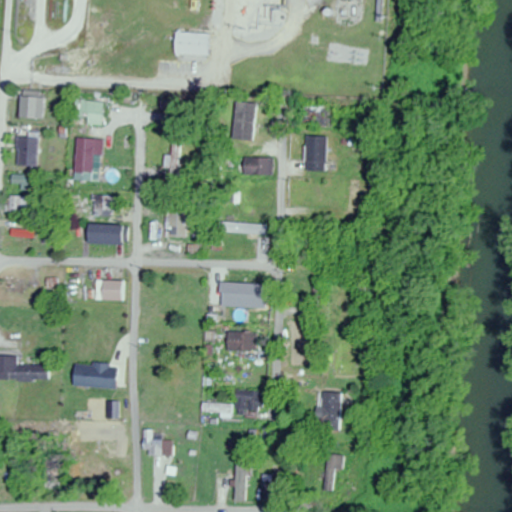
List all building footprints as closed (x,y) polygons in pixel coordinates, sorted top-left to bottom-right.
[(208,56),(208,34),(172,34),(172,56),(208,56)] [(40,97),(14,97),(14,118),(40,118),(40,97)] [(100,126),(100,99),(71,99),(71,117),(79,117),(79,126),(100,126)] [(231,140),(254,142),(257,104),(235,102),(231,140)] [(332,108),(298,108),(298,128),(332,128),(332,108)] [(33,166),(33,134),(13,134),(13,166),(33,166)] [(183,174),(183,137),(169,137),(169,174),(183,174)] [(327,137),(306,137),(306,172),(326,172),(327,137)] [(71,181),(97,181),(97,139),(71,139),(71,181)] [(243,177),(274,177),(274,158),(243,158),(243,177)] [(6,189),(37,189),(37,176),(6,176),(6,189)] [(359,181),(348,180),(347,224),(358,224),(359,181)] [(92,196),(91,221),(109,221),(110,197),(92,196)] [(23,197),(4,197),(4,216),(23,216),(23,197)] [(186,238),(186,205),(164,205),(164,238),(186,238)] [(219,234),(266,234),(266,224),(219,224),(219,234)] [(120,225),(84,225),(84,245),(120,245),(120,225)] [(34,249),(34,232),(2,232),(2,249),(34,249)] [(24,277),(0,276),(0,296),(23,297),(24,277)] [(92,301),(124,301),(124,281),(93,281),(92,301)] [(315,316),(323,316),(323,282),(315,282),(315,316)] [(258,352),(258,332),(227,332),(227,352),(258,352)] [(0,381),(45,382),(45,366),(13,366),(13,357),(0,356),(0,381)] [(114,389),(115,365),(71,364),(70,387),(114,389)] [(175,390),(175,398),(186,398),(186,406),(197,406),(197,390),(175,390)] [(235,409),(260,412),(263,393),(237,390),(235,409)] [(342,394),(323,394),(323,408),(315,408),(315,431),(342,431),(342,394)] [(117,402),(105,402),(105,420),(117,420),(117,402)] [(142,456),(161,456),(161,431),(142,431),(142,456)] [(327,491),(342,491),(342,456),(327,456),(327,491)]
